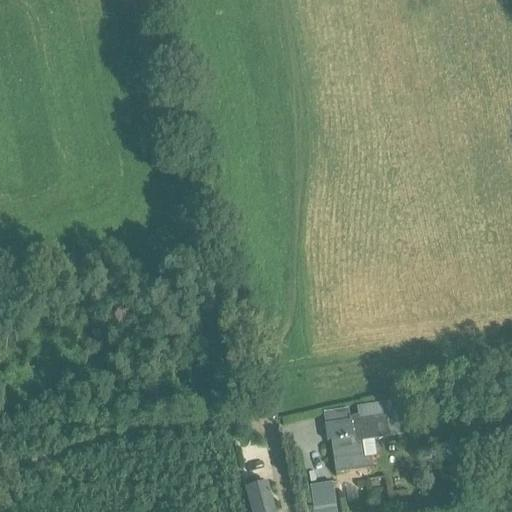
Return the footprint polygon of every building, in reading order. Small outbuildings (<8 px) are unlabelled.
[(357,418),(358,422),(325,427),(324,427),(327,444),(331,443),(336,476),(372,471),(371,460),(377,459),(374,442),(404,437),(399,403),(356,409),(357,418)] [(323,414),(325,427),(358,422),(357,418),(349,419),(348,411),(323,414)] [(475,492),(473,474),(460,475),(462,493),(475,492)] [(313,511),(336,508),(332,485),(310,488),(313,511)] [(272,511),(266,487),(247,492),(252,511),(272,511)] [(462,511),(457,494),(439,500),(440,505),(436,507),(438,511),(462,511)]
